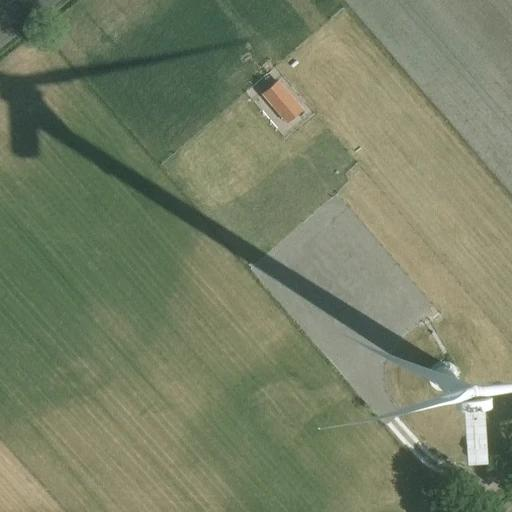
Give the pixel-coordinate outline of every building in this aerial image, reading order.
[(301,110),(277,82),(263,94),(287,122),(301,110)] [(446,257),(454,251),(442,232),(434,238),(446,257)] [(348,294),(366,314),(380,302),(361,282),(348,294)] [(315,310),(323,326),(338,317),(330,302),(315,310)] [(442,393),(443,393),(444,393),(445,393),(446,393),(447,392),(448,392),(449,392),(449,391),(450,391),(451,391),(451,390),(452,390),(452,389),(453,389),(454,388),(454,387),(455,387),(455,386),(456,386),(456,385),(456,384),(457,384),(457,383),(457,382),(458,381),(458,380),(458,379),(458,378),(458,377),(458,376),(458,375),(458,374),(457,373),(457,372),(457,371),(456,371),(456,370),(456,369),(455,369),(455,368),(454,367),(453,366),(452,366),(452,365),(451,365),(451,364),(450,364),(449,363),(448,363),(447,363),(447,362),(446,362),(445,362),(444,362),(443,362),(442,362),(441,362),(440,362),(439,362),(438,362),(438,363),(437,363),(436,363),(435,364),(434,364),(434,365),(433,365),(432,366),(431,367),(430,368),(430,369),(429,369),(429,370),(428,371),(428,372),(428,373),(427,373),(427,374),(427,375),(427,376),(427,377),(427,378),(427,379),(427,380),(427,381),(427,382),(428,382),(428,383),(428,384),(429,385),(429,386),(430,386),(430,387),(431,388),(432,389),(433,390),(434,390),(434,391),(435,391),(436,391),(436,392),(437,392),(438,392),(439,393),(440,393),(441,393),(442,393)]
